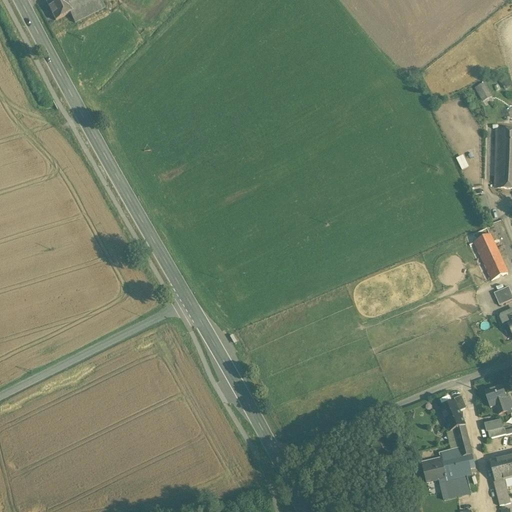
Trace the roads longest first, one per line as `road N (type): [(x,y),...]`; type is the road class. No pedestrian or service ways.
road 1 (secondary): [(21,0),(276,457)]
road 2 (residential): [(465,379),(276,457)]
road 3 (residential): [(465,379),(486,511)]
